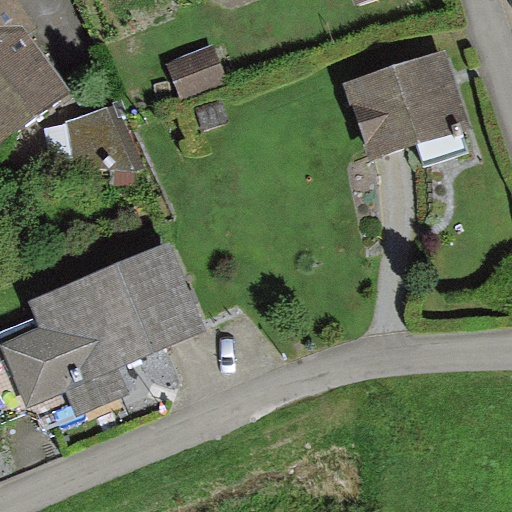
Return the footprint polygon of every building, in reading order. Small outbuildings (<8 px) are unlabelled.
[(41,35),(15,0),(0,0),(0,37),(24,36),(29,43),(41,35)] [(0,149),(3,153),(72,100),(29,43),(24,36),(0,37),(0,149)] [(230,86),(215,48),(166,67),(181,105),(230,86)] [(444,51),(339,86),(366,166),(418,149),(424,169),(477,151),(454,82),(444,51)] [(109,108),(67,122),(73,169),(134,166),(109,108)] [(207,334),(170,244),(31,302),(37,315),(0,330),(0,419),(1,420),(32,407),(42,431),(129,395),(119,370),(135,364),(207,334)] [(511,273),(476,300),(511,316),(511,273)]
